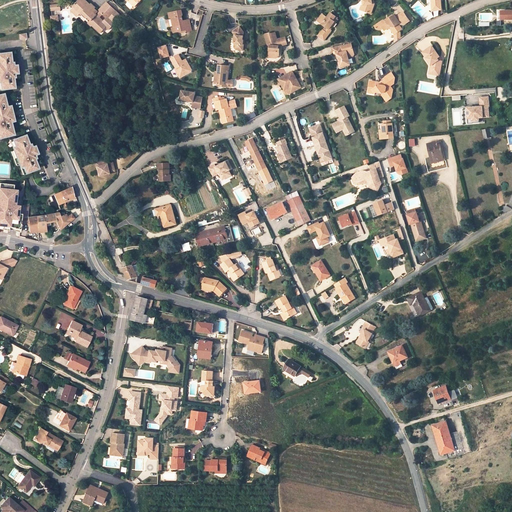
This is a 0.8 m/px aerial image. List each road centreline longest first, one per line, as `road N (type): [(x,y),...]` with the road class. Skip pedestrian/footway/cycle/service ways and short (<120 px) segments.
road 1 (residential): [(88,208),(163,149),(247,129),(351,78),(422,29),(490,0)]
road 2 (tertiary): [(34,0),(47,109),(88,208)]
road 3 (tertiary): [(315,343),(376,395),(410,458),(426,511)]
road 4 (unclassified): [(126,286),(106,399),(78,469)]
road 5 (residential): [(221,437),(230,313)]
road 6 (track): [(511,394),(396,426)]
road 7 (unknown): [(455,35),(447,89),(511,96)]
